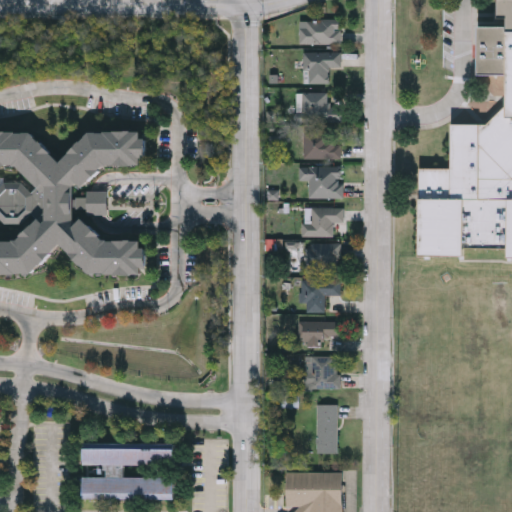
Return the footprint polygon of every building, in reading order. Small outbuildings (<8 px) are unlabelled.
[(420,252),(421,164),(452,164),(452,121),(488,121),(508,102),(509,71),(480,71),(479,22),(499,22),(499,0),(511,0),(511,254),(509,254),(509,246),(467,246),(467,252),(420,252)] [(339,43),(299,43),(299,18),(339,18),(339,43)] [(340,66),(328,66),(328,82),(302,82),(302,51),(340,51),(340,66)] [(296,90),(327,90),(327,105),(340,105),(340,120),(296,120),(296,90)] [(0,129),(0,162),(17,162),(39,183),(32,190),(23,180),(5,178),(0,183),(0,216),(5,222),(23,222),(40,203),(47,207),(47,216),(45,220),(40,215),(19,237),(0,237),(0,271),(33,271),(62,243),(90,270),(142,271),(142,238),(109,237),(84,216),(84,213),(100,213),(108,213),(108,188),(100,188),(88,188),(88,195),(74,194),(74,185),(79,182),(83,186),(107,162),(142,163),(142,155),(147,155),(148,136),(143,136),(142,127),(92,128),(62,160),(33,129),(0,129)] [(303,156),(303,131),(340,131),(340,156),(303,156)] [(308,196),(308,179),(298,179),(298,164),(342,164),(342,196),(308,196)] [(302,222),(311,222),(311,206),(343,206),(343,221),(332,221),(332,235),(302,235),(302,222)] [(305,269),(305,241),(340,241),(340,269),(305,269)] [(299,301),(299,278),(339,278),(339,294),(324,294),(324,310),(305,310),(305,301),(299,301)] [(321,335),(321,343),(298,343),(298,320),(339,320),(339,335),(321,335)] [(338,386),(307,386),(307,355),(338,355),(338,386)] [(337,403),(337,452),(316,452),(316,403),(337,403)] [(182,427),(92,427),(92,447),(182,448),(182,427)] [(174,498),(82,497),(83,475),(104,476),(104,463),(83,463),(83,439),(175,440),(175,465),(124,464),(124,475),(174,476),(174,498)] [(286,470),(286,504),(299,504),(291,511),(342,511),(342,470),(286,470)]
